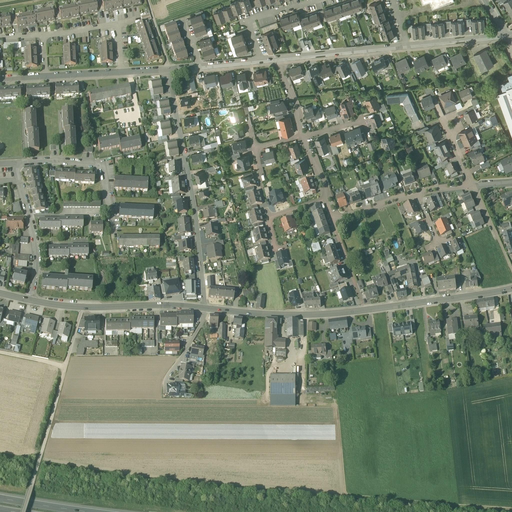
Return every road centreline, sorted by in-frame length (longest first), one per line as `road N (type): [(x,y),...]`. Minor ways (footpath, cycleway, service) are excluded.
road 1 (residential): [(167,70),(204,308)]
road 2 (track): [(23,511),(82,307)]
road 3 (secondary): [(204,308),(30,300)]
road 4 (track): [(511,510),(348,496)]
road 5 (secondary): [(364,310),(274,315),(204,308)]
road 6 (residential): [(14,164),(103,167),(113,228)]
road 7 (secondary): [(511,287),(364,310)]
road 8 (residential): [(406,45),(277,59)]
road 9 (residential): [(30,300),(37,255),(18,179)]
road 10 (residential): [(43,35),(115,25),(121,72)]
